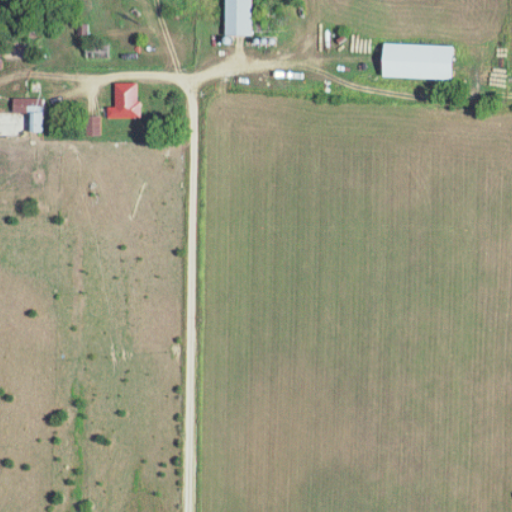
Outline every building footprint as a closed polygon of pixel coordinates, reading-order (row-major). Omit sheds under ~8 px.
[(257,35),(258,0),(232,0),(231,35),(257,35)] [(461,79),(462,45),(391,43),(390,77),(461,79)] [(120,83),(121,106),(112,107),(113,118),(145,117),(144,82),(120,83)] [(47,132),(48,110),(43,110),(44,98),(19,98),(18,112),(34,113),(33,131),(47,132)] [(0,134),(28,134),(28,112),(0,111),(0,134)]
